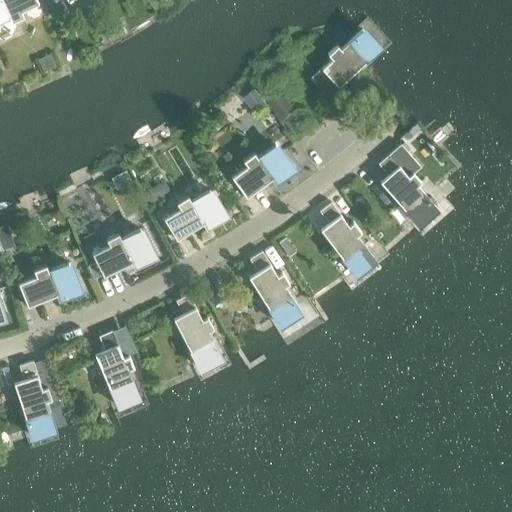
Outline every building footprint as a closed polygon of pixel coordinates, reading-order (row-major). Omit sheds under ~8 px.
[(20,10),(38,2),(36,0),(0,0),(0,20),(8,16),(11,22),(23,16),(20,10)] [(378,47),(361,29),(340,49),(336,44),(327,53),(330,58),(309,77),(319,88),(333,75),(340,83),(378,47)] [(278,92),(266,101),(280,119),(292,109),(278,92)] [(382,184),(411,218),(416,223),(435,206),(416,185),(420,181),(413,172),(420,166),(400,143),(377,163),(390,177),(382,184)] [(253,152),(242,160),(245,165),(230,176),(245,197),(270,178),(274,183),(293,169),(274,144),(256,157),(253,152)] [(153,188),(143,193),(149,204),(159,199),(153,188)] [(162,217),(175,239),(202,223),(205,228),(225,216),(208,189),(190,200),(187,195),(175,202),(178,207),(162,217)] [(322,232),(348,267),(353,273),(373,258),(356,235),(360,231),(352,221),(348,224),(330,201),(318,210),(330,225),(322,232)] [(6,225),(0,227),(0,239),(10,236),(6,225)] [(101,274),(102,276),(130,262),(133,267),(153,257),(139,228),(120,238),(117,233),(105,239),(108,244),(90,253),(95,262),(101,274)] [(250,280),(274,317),(277,323),(299,310),(283,286),(288,283),(281,271),(276,274),(261,250),(248,258),(259,274),(250,280)] [(47,270),(45,264),(32,269),(34,275),(17,282),(26,306),(55,294),(57,300),(79,291),(67,262),(47,270)] [(95,262),(87,266),(93,278),(101,274),(95,262)] [(174,322),(198,367),(221,356),(207,330),(212,328),(206,316),(201,319),(188,293),(175,300),(184,317),(174,322)] [(95,357),(113,400),(115,405),(139,395),(128,369),(133,366),(128,354),(122,356),(111,330),(98,335),(105,353),(95,357)] [(14,386),(28,428),(30,435),(54,427),(45,400),(51,398),(46,386),(41,388),(32,360),(18,365),(24,383),(14,386)]
